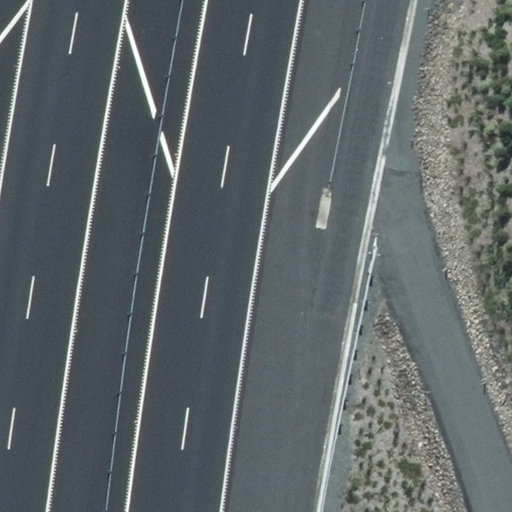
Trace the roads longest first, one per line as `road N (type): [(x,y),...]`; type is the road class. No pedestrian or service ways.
road 1 (motorway): [(1,511),(85,0)]
road 2 (motorway): [(254,0),(181,511)]
